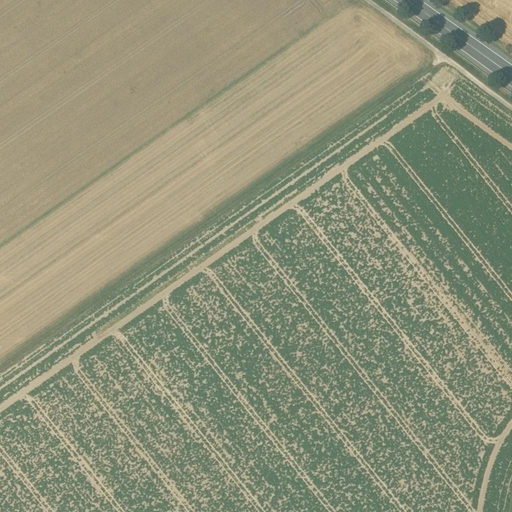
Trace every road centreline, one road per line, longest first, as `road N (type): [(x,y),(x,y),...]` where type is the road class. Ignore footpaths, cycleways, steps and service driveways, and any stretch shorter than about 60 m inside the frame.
road 1 (track): [(0,370),(442,55)]
road 2 (primary): [(511,75),(409,0)]
